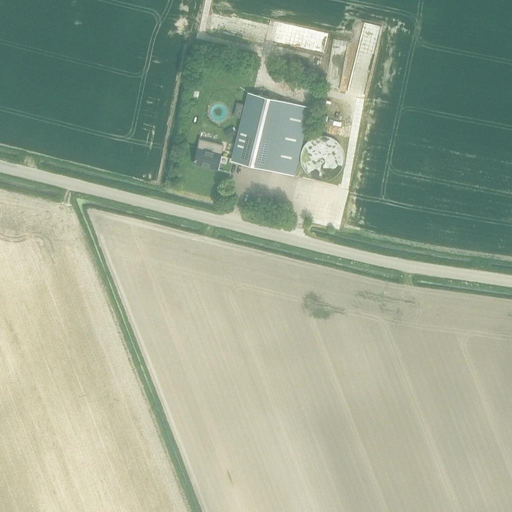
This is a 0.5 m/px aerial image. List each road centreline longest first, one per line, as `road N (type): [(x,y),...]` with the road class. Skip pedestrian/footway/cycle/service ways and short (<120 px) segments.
road 1 (unclassified): [(511,281),(302,242),(0,165)]
road 2 (unknown): [(302,242),(295,194),(263,177),(241,180),(221,222)]
